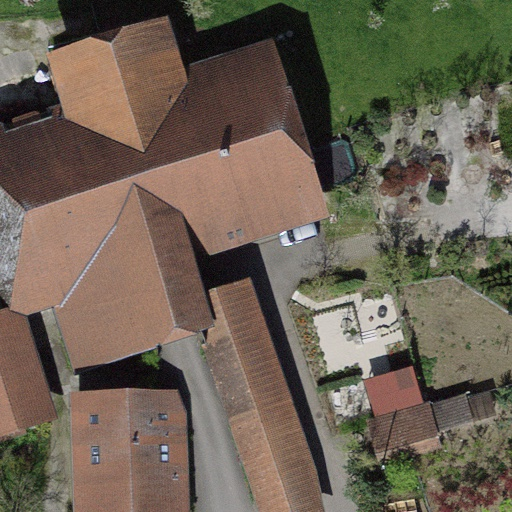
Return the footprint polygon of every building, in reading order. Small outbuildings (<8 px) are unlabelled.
[(149,338),(202,321),(180,253),(174,236),(244,214),(301,196),(262,75),(175,103),(154,36),(49,69),(70,136),(0,158),(0,291),(56,274),(61,290),(88,369),(152,349),(149,338)] [(38,77),(36,77),(33,78),(32,78),(28,80),(25,82),(23,85),(21,89),(20,92),(20,96),(21,100),(22,104),(25,107),(27,109),(31,111),(35,112),(39,112),(42,112),(46,110),(49,108),(51,106),(52,104),(53,102),(54,100),(55,97),(55,95),(55,92),(54,90),(54,88),(52,85),(51,84),(49,82),(47,80),(45,79),(43,78),(41,78),(38,77)] [(3,88),(1,89),(0,88),(0,123),(4,124),(7,123),(11,121),(14,119),(16,117),(17,115),(18,113),(19,111),(20,109),(20,106),(20,104),(19,101),(18,99),(17,97),(16,95),(14,93),(12,91),(10,90),(8,89),(6,89),(3,88)] [(236,303),(204,313),(207,320),(242,424),(237,426),(254,476),(266,511),(309,511),(273,411),(272,411),(236,303)] [(23,368),(9,325),(0,327),(0,421),(36,411),(23,368)] [(369,364),(379,402),(428,388),(418,351),(369,364)] [(169,405),(74,407),(76,460),(77,511),(161,511),(172,511),(169,405)] [(379,437),(383,452),(432,438),(423,409),(375,423),(379,437)]
